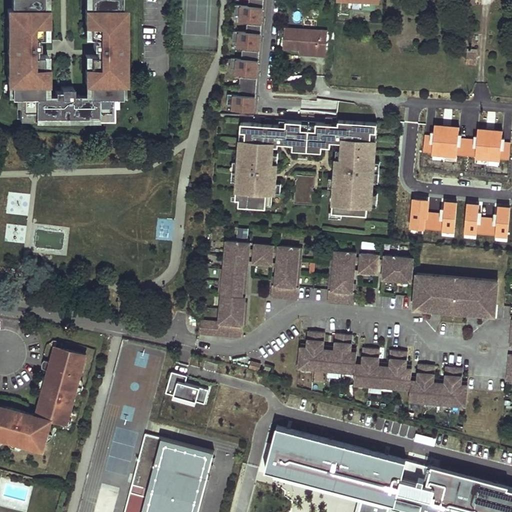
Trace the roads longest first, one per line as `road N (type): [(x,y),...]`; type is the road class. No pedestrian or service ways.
road 1 (residential): [(0,307),(230,348),(301,308),(409,317),(437,343),(465,344)]
road 2 (residential): [(325,90),(511,107)]
